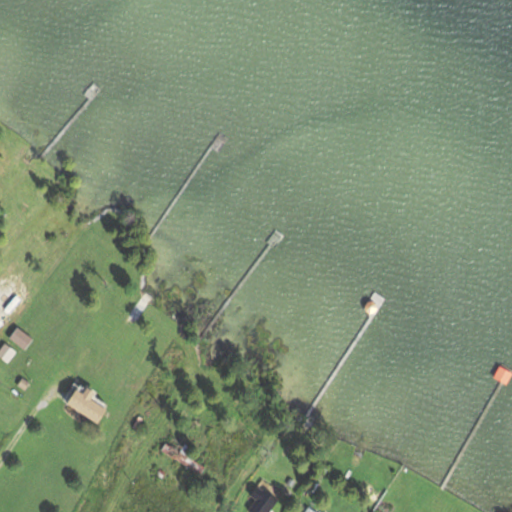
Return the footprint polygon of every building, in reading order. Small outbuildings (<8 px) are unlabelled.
[(11,321),(2,334),(19,346),(28,333),(11,321)] [(1,337),(0,338),(0,356),(3,358),(12,345),(1,337)] [(496,362),(489,372),(501,380),(508,369),(496,362)] [(19,374),(15,380),(22,385),(26,379),(19,374)] [(70,381),(59,397),(91,418),(101,402),(84,391),(87,386),(78,381),(75,385),(70,381)] [(162,439),(157,447),(195,470),(200,461),(162,439)] [(245,505),(254,511),(264,511),(274,499),(258,488),(245,505)] [(317,511),(304,503),(297,511),(317,511)]
